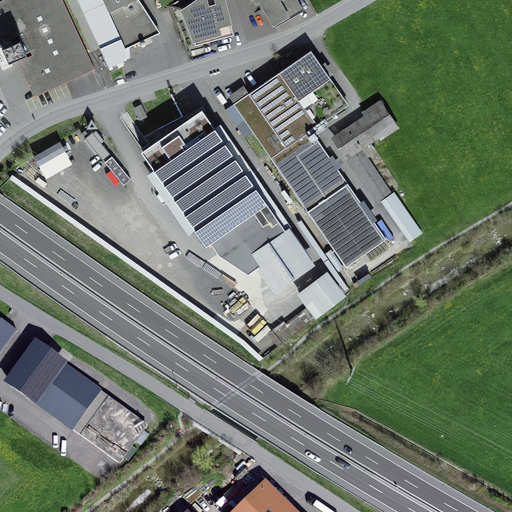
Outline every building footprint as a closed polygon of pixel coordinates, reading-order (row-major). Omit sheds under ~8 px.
[(60,0),(2,0),(0,1),(0,27),(22,39),(31,56),(15,61),(32,98),(93,72),(60,0)] [(66,0),(74,15),(83,11),(77,0),(66,0)] [(161,34),(139,0),(78,0),(112,70),(133,57),(132,50),(161,34)] [(233,35),(224,0),(197,0),(181,10),(195,44),(233,35)] [(251,0),(270,30),(303,10),(296,0),(251,0)] [(311,49),(233,103),(347,266),(386,238),(311,131),(349,104),(311,49)] [(364,115),(331,137),(346,159),(348,158),(378,203),(381,201),(409,241),(422,232),(394,191),(392,192),(364,151),(399,127),(380,99),(361,111),(364,115)] [(146,117),(140,106),(135,109),(140,120),(146,117)] [(138,154),(201,247),(269,292),(309,265),(204,110),(138,154)] [(323,271),(294,294),(314,320),(344,297),(323,271)] [(283,321),(266,333),(276,347),(311,322),(304,312),(288,324),(283,321)] [(1,318),(0,319),(0,352),(17,330),(1,318)] [(109,396),(35,343),(8,381),(81,434),(109,396)] [(148,425),(109,396),(81,434),(121,462),(148,425)] [(295,511),(265,481),(233,511),(295,511)] [(213,511),(230,511),(234,507),(222,498),(212,510),(213,511)]
